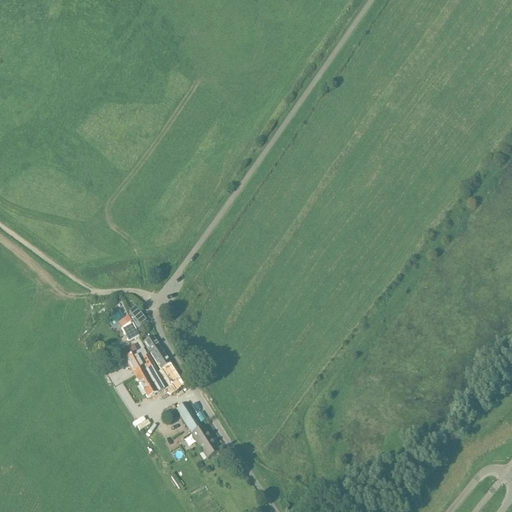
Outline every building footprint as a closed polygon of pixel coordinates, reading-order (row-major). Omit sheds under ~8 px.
[(136,328),(146,321),(135,307),(128,312),(129,319),(136,328)] [(128,343),(139,337),(138,335),(136,331),(132,324),(121,330),(128,343)] [(161,371),(170,365),(152,338),(143,344),(161,371)] [(146,370),(154,366),(148,356),(146,357),(143,350),(138,353),(134,345),(122,352),(126,360),(125,360),(135,377),(144,371),(142,367),(144,366),(146,370)] [(110,371),(107,364),(102,367),(105,374),(110,371)] [(170,365),(161,371),(171,387),(165,391),(167,394),(170,396),(174,393),(175,394),(184,388),(170,365)] [(154,366),(146,370),(160,393),(167,388),(154,366)] [(144,371),(135,377),(148,399),(158,394),(144,371)] [(192,435),(191,436),(207,461),(219,453),(203,428),(202,428),(186,404),(176,411),(192,435)]
